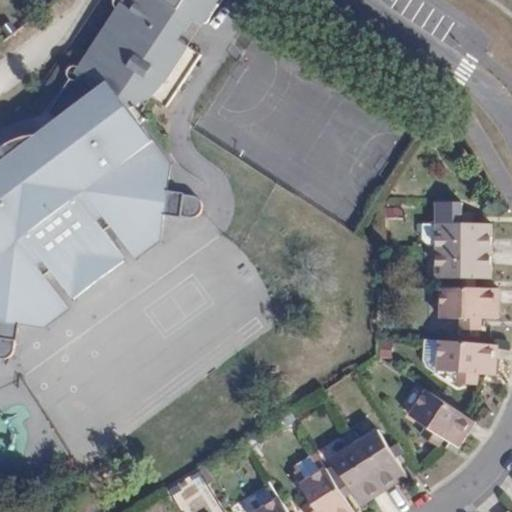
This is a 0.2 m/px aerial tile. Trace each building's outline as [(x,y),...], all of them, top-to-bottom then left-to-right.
[(191,50),(224,0),(117,0),(116,5),(117,10),(80,66),(75,67),(71,69),(68,74),(70,80),(48,113),(58,120),(50,126),(38,136),(26,138),(10,146),(0,153),(0,355),(9,357),(15,350),(20,326),(43,329),(68,310),(44,276),(52,270),(71,297),(123,259),(105,231),(112,227),(135,259),(160,242),(165,216),(182,218),(182,216),(199,217),(204,208),(200,199),(188,197),(187,194),(169,191),(172,165),(141,124),(156,102),(166,108),(201,56),(191,50)] [(427,244),(436,244),(437,224),(422,224),(421,236),(427,241),(427,244)] [(437,224),(436,244),(436,249),(490,251),(491,225),(437,224)] [(435,278),(458,278),(477,279),(490,279),(490,251),(436,249),(435,278)] [(458,278),(458,288),(477,289),(477,279),(458,278)] [(458,288),(440,288),(440,316),(461,317),(484,317),(500,318),(501,289),(477,289),(458,288)] [(484,317),(461,317),(461,328),(483,328),(484,317)] [(500,345),(439,341),(437,370),(457,372),(456,384),(473,385),(473,373),(479,373),(496,375),(500,345)] [(475,421),(426,391),(410,416),(427,427),(421,436),(434,443),(438,435),(446,439),(457,446),(475,421)] [(356,429),(349,432),(387,492),(410,478),(405,471),(414,465),(407,454),(397,459),(389,446),(378,429),(362,439),(356,429)] [(387,492),(349,432),(343,436),(349,447),(333,458),(343,474),(353,488),(344,494),(351,505),(361,499),(365,505),(387,492)] [(438,435),(434,443),(441,447),(446,439),(438,435)] [(398,440),(389,446),(397,459),(407,454),(398,440)] [(335,480),(326,466),(300,483),(310,499),(301,505),(305,511),(308,511),(316,508),(318,511),(355,511),(351,505),(344,494),(335,480)] [(343,474),(335,480),(344,494),(353,488),(343,474)] [(289,511),(279,496),(254,511),(289,511)]
